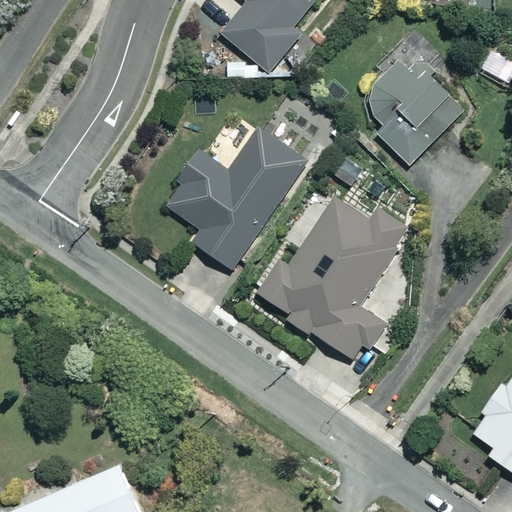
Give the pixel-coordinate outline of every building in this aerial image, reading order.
[(243,0),(248,3),(224,32),(275,73),(306,35),(290,23),(308,0),(243,0)] [(377,133),(407,171),(463,113),(408,52),(381,77),(374,89),(371,106),(386,124),(377,133)] [(203,230),(195,243),(235,269),(306,157),(259,127),(232,170),(198,149),(163,205),(203,230)] [(283,261),(259,297),(356,359),(384,316),(364,303),(413,227),(380,205),(373,215),(340,194),(293,267),(283,261)] [(487,459),(511,473),(511,373),(478,432),(497,443),(487,459)] [(139,511),(120,465),(4,511),(139,511)]
